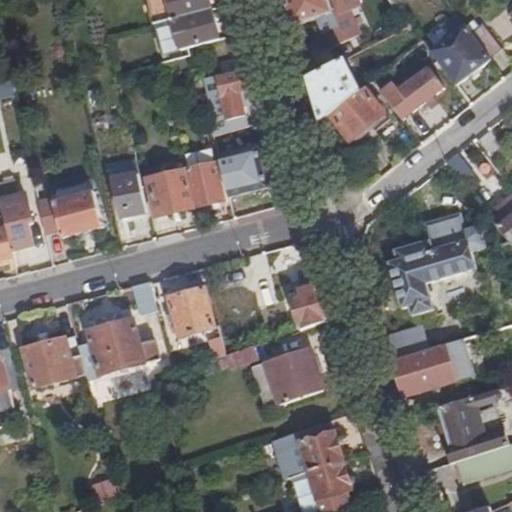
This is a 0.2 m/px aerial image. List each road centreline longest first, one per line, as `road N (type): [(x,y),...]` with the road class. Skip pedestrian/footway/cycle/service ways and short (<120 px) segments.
road 1 (residential): [(322,216),(0,300)]
road 2 (residential): [(407,511),(322,216)]
road 3 (residential): [(511,86),(363,196),(322,216)]
road 4 (residential): [(322,216),(256,0)]
